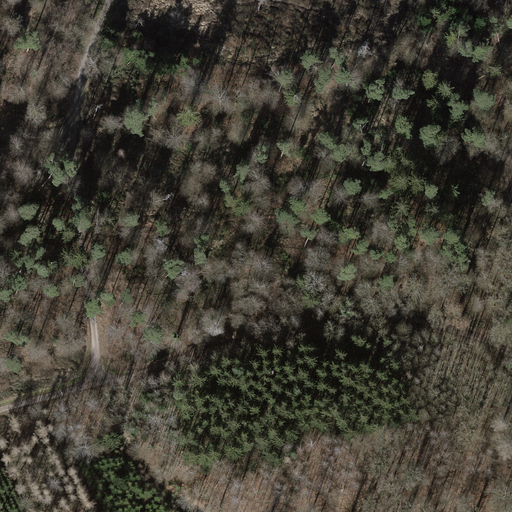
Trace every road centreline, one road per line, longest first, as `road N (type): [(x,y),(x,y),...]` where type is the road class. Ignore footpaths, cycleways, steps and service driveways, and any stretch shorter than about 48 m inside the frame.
road 1 (track): [(0,407),(94,380),(68,134),(108,0)]
road 2 (track): [(94,380),(197,347),(363,321),(511,347)]
